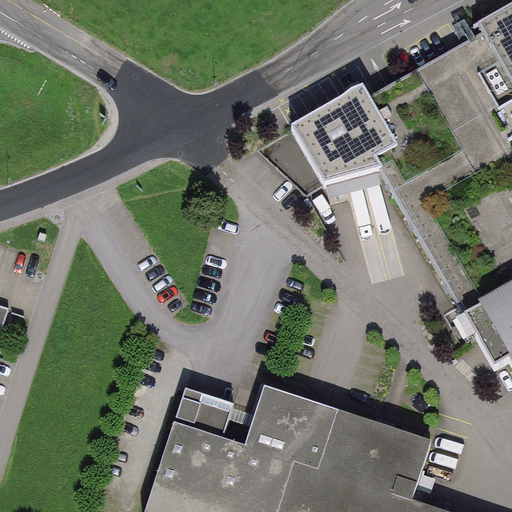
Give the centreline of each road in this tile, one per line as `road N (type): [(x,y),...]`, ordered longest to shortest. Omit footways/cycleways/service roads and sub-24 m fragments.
road 1 (residential): [(172,129),(405,0)]
road 2 (residential): [(0,11),(130,91),(172,129)]
road 3 (residential): [(0,208),(172,129)]
